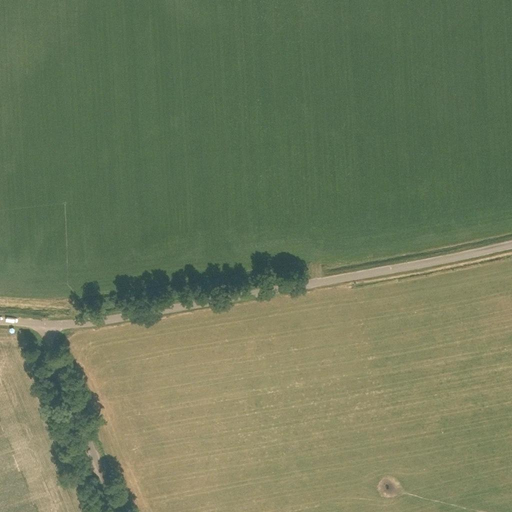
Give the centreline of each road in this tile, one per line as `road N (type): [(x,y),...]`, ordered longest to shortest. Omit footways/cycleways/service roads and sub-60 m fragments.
road 1 (unclassified): [(41,325),(90,323),(511,243)]
road 2 (unclassified): [(41,325),(117,511)]
